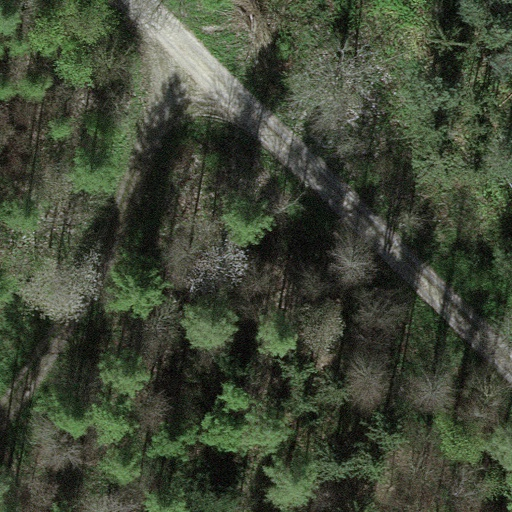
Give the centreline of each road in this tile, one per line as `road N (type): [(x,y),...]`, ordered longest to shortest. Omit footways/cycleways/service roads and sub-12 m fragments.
road 1 (track): [(511,367),(134,0)]
road 2 (track): [(0,414),(97,266),(158,131),(167,32)]
